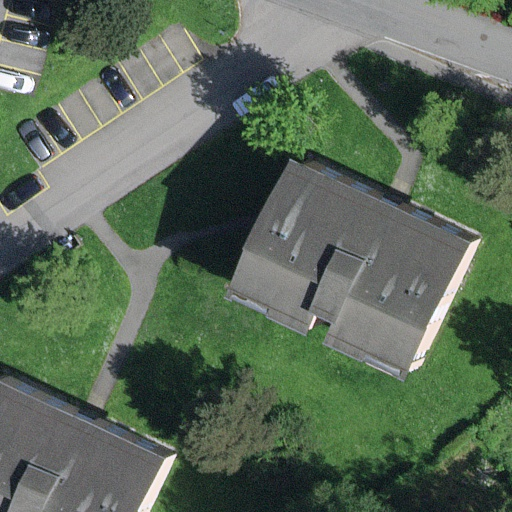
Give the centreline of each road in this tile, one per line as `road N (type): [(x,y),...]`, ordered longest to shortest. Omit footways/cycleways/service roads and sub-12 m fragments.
road 1 (residential): [(0,260),(309,48),(342,0)]
road 2 (residential): [(354,0),(511,60)]
